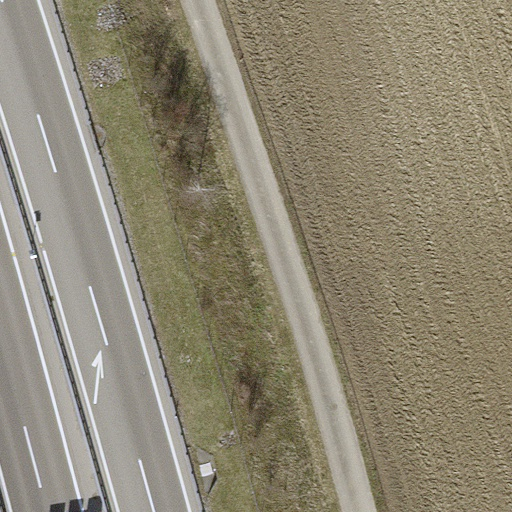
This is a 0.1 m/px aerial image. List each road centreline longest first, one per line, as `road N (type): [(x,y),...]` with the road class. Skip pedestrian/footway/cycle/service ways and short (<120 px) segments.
road 1 (track): [(364,511),(202,0)]
road 2 (trunk): [(155,511),(7,0)]
road 3 (trunk): [(0,322),(50,511)]
